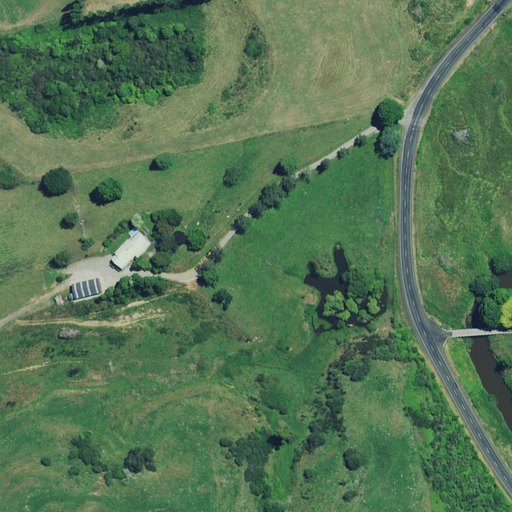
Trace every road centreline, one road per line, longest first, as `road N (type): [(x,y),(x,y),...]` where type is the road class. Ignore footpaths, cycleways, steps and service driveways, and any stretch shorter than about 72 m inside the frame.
road 1 (tertiary): [(425,332),(407,278),(411,125),(442,68),(502,0)]
road 2 (tertiary): [(511,481),(425,332)]
